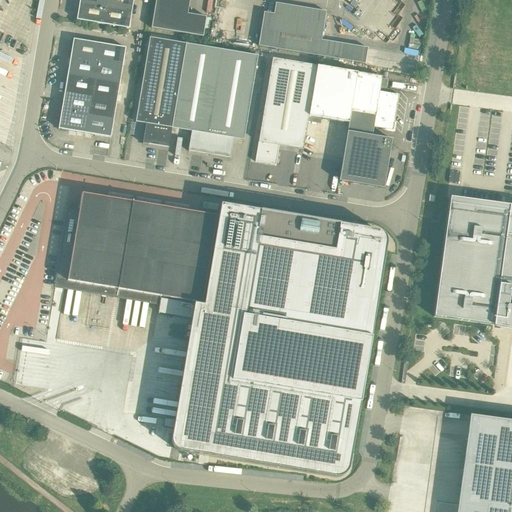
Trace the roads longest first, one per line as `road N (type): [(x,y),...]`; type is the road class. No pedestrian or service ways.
road 1 (unclassified): [(410,221),(362,477),(327,491),(142,470)]
road 2 (unclassified): [(410,221),(25,156)]
road 3 (unclassified): [(447,0),(410,221)]
road 4 (unclassified): [(142,470),(0,398)]
road 5 (unclassified): [(25,156),(51,0)]
